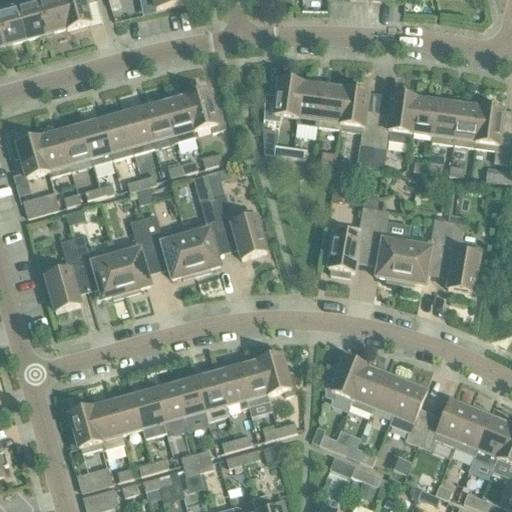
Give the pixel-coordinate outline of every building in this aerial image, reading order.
[(26,44),(47,38),(35,0),(30,0),(15,4),(26,44)] [(67,33),(67,34),(57,0),(35,0),(47,38),(67,33)] [(57,0),(67,34),(91,27),(85,8),(97,4),(95,0),(57,0)] [(107,0),(111,13),(121,10),(117,0),(107,0)] [(186,0),(153,0),(156,13),(188,7),(186,0)] [(0,29),(6,50),(26,44),(15,4),(0,8),(0,29)] [(265,98),(263,124),(280,127),(281,121),(296,123),(295,129),(296,129),(302,87),(279,84),(276,100),(265,98)] [(318,132),(323,91),(303,88),(303,87),(302,87),(296,129),(318,132)] [(339,135),(345,93),(344,93),(344,94),(323,91),(318,132),(339,135)] [(373,151),(378,118),(365,116),(368,96),(345,93),(339,135),(362,138),(361,149),(373,151)] [(185,101),(194,136),(211,131),(213,136),(225,133),(219,114),(214,116),(208,94),(185,101)] [(378,118),(373,151),(386,152),(386,148),(409,151),(411,139),(416,103),(392,99),(390,119),(378,118)] [(185,102),(164,108),(175,147),(196,142),(194,136),(185,101),(184,101),(185,102)] [(432,140),(437,107),(416,104),(417,103),(416,103),(411,139),(412,139),(412,137),(432,140)] [(453,150),(458,110),(437,107),(432,140),(431,147),(453,150)] [(144,114),(155,153),(175,147),(164,108),(144,114)] [(474,153),(480,111),(479,111),(479,112),(458,110),(453,150),(474,153)] [(480,111),(474,153),(496,156),(495,167),(509,169),(511,146),(511,135),(501,134),(503,114),(480,111)] [(144,114),(123,119),(134,159),(155,153),(144,114)] [(123,119),(102,125),(113,165),(134,159),(123,119)] [(92,170),(113,165),(102,125),(81,131),(92,170)] [(81,131),(61,137),(72,176),(92,170),(81,131)] [(51,182),(72,176),(61,137),(40,142),(51,182)] [(40,142),(40,141),(29,144),(27,139),(9,144),(15,163),(20,161),(26,183),(48,177),(50,182),(51,182),(40,142)] [(292,162),(293,152),(275,150),(273,160),(292,162)] [(293,152),(292,162),(306,164),(307,154),(293,152)] [(321,166),(335,168),(336,158),(322,156),(321,166)] [(223,168),(220,158),(202,163),(205,173),(223,168)] [(182,169),(184,179),(198,175),(195,165),(182,169)] [(427,178),(429,168),(415,166),(413,176),(427,178)] [(429,168),(427,178),(441,179),(443,170),(429,168)] [(171,183),(184,179),(182,169),(168,173),(171,183)] [(449,180),(463,182),(464,172),(450,171),(449,180)] [(141,184),(144,193),(157,190),(154,180),(141,184)] [(335,182),(330,204),(340,207),(346,184),(335,182)] [(410,183),(407,196),(420,199),(423,185),(410,183)] [(130,197),(144,193),(141,184),(127,187),(130,197)] [(112,189),(98,192),(101,203),(115,199),(112,189)] [(98,192),(85,196),(88,206),(101,203),(98,192)] [(144,196),(149,214),(162,211),(157,192),(144,196)] [(54,198),(24,206),(24,207),(28,223),(58,214),(54,198)] [(78,198),(64,202),(67,212),(80,208),(78,198)] [(213,204),(222,236),(233,233),(242,264),(267,257),(256,221),(254,221),(252,215),(231,221),(225,201),(213,204)] [(211,239),(222,236),(213,204),(201,208),(207,228),(184,234),(197,280),(210,276),(210,273),(220,270),(211,239)] [(335,236),(328,273),(331,274),(329,280),(350,284),(351,277),(353,278),(359,246),(370,248),(376,215),(363,213),(360,233),(356,232),(356,233),(338,230),(337,236),(335,236)] [(400,289),(408,241),(385,237),(388,217),(376,215),(370,248),(381,250),(376,281),(387,283),(386,286),(400,289)] [(197,280),(184,234),(183,234),(185,241),(163,247),(155,221),(143,224),(152,256),(163,253),(172,284),(182,281),(183,284),(197,280)] [(141,259),(152,256),(143,224),(131,228),(137,247),(114,254),(127,300),(141,296),(140,293),(150,290),(141,259)] [(442,260),(447,227),(435,225),(432,245),(408,241),(400,289),(414,291),(414,288),(425,290),(430,258),(442,260)] [(447,227),(442,260),(453,262),(447,294),(473,298),(479,260),(477,260),(478,253),(459,250),(462,230),(447,227)] [(127,300),(114,254),(91,260),(86,241),(73,244),(82,276),(93,273),(102,304),(113,301),(113,304),(127,300)] [(71,279),(82,276),(73,244),(61,247),(67,267),(46,273),(48,280),(45,281),(56,317),(80,310),(71,279)] [(258,365),(268,400),(284,396),(286,401),(294,399),(295,381),(287,380),(281,359),(258,365)] [(350,411),(366,371),(344,363),(336,383),(327,382),(326,401),(335,404),(337,399),(352,405),(349,410),(350,411)] [(258,367),(238,372),(247,405),(249,412),(269,406),(268,400),(258,365),(257,365),(258,367)] [(370,419),(386,381),(366,373),(367,372),(366,371),(350,411),(370,419)] [(238,372),(217,378),(226,411),(239,407),(241,414),(249,412),(247,405),(238,372)] [(217,378),(196,384),(205,416),(208,426),(229,420),(226,411),(217,378)] [(393,420),(406,389),(386,381),(370,419),(371,419),(374,413),(393,420)] [(184,422),(205,416),(196,384),(175,390),(184,422)] [(393,420),(389,430),(409,439),(406,446),(418,450),(431,419),(419,415),(426,397),(406,389),(393,420)] [(164,428),(184,422),(175,390),(155,395),(164,428)] [(155,395),(134,401),(143,434),(145,443),(166,437),(164,428),(155,395)] [(122,440),(143,434),(134,401),(113,407),(122,440)] [(455,453),(470,415),(449,406),(442,424),(431,419),(418,450),(430,455),(434,444),(455,453)] [(92,411),(92,412),(104,454),(124,449),(122,440),(113,407),(93,413),(92,411)] [(100,454),(104,454),(92,412),(81,415),(79,409),(62,414),(67,433),(73,432),(79,453),(81,453),(83,459),(100,454)] [(474,461),(490,423),(470,415),(455,453),(474,461)] [(474,461),(474,462),(494,471),(497,463),(510,430),(509,431),(490,423),(474,461)] [(295,428),(279,432),(282,442),(297,437),(295,428)] [(511,430),(510,430),(497,463),(510,468),(508,474),(511,476),(511,430)] [(266,446),(282,442),(279,432),(263,436),(266,446)] [(249,440),(235,444),(238,454),(251,450),(249,440)] [(332,455),(337,445),(323,440),(319,450),(332,455)] [(222,448),(224,458),(238,454),(235,444),(222,448)] [(337,445),(332,455),(345,460),(349,450),(337,445)] [(195,459),(197,469),(211,465),(208,455),(195,459)] [(244,469),(260,464),(257,455),(242,459),(244,469)] [(0,481),(4,481),(1,473),(9,469),(5,456),(0,457),(0,481)] [(359,466),(372,471),(376,461),(363,456),(359,466)] [(197,469),(195,459),(181,463),(184,472),(197,469)] [(244,469),(242,459),(226,463),(229,473),(244,469)] [(319,483),(337,489),(345,468),(327,461),(319,483)] [(164,462),(151,466),(155,477),(167,474),(164,462)] [(482,478),(484,468),(465,464),(463,474),(482,478)] [(200,478),(213,474),(211,465),(197,469),(200,478)] [(151,466),(138,469),(141,481),(155,477),(151,466)] [(184,472),(186,482),(200,478),(197,469),(184,472)] [(364,486),(368,476),(355,471),(351,481),(364,486)] [(132,472),(117,476),(120,487),(135,482),(132,472)] [(108,473),(77,481),(82,497),(112,489),(108,473)] [(368,476),(364,486),(377,492),(381,482),(368,476)] [(169,479),(156,483),(159,492),(171,489),(169,479)] [(187,498),(203,494),(200,482),(184,486),(187,498)] [(156,483),(142,487),(144,496),(159,492),(156,483)] [(135,489),(121,493),(123,502),(137,498),(135,489)] [(439,490),(435,500),(448,505),(452,495),(439,490)] [(114,495),(84,503),(86,511),(114,511),(118,511),(114,495)] [(472,511),(476,511),(480,503),(467,498),(463,508),(472,511)] [(268,499),(252,503),(253,511),(285,511),(283,505),(276,507),(271,508),(268,499)] [(166,511),(179,511),(176,500),(165,503),(166,511)] [(501,511),(480,503),(476,511),(501,511)]
